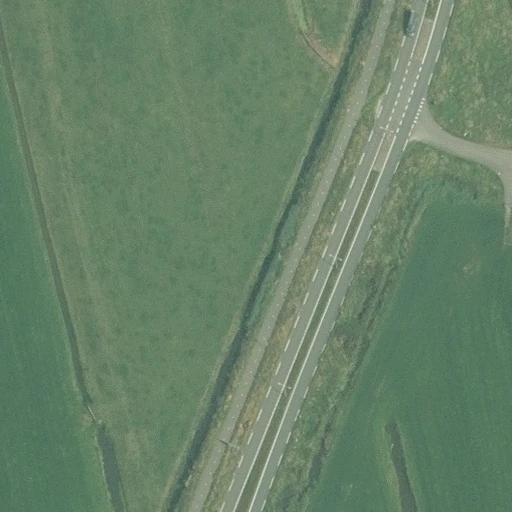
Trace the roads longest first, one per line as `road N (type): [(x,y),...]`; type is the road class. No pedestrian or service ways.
road 1 (tertiary): [(420,0),(359,183),(227,511)]
road 2 (tertiary): [(255,511),(448,0)]
